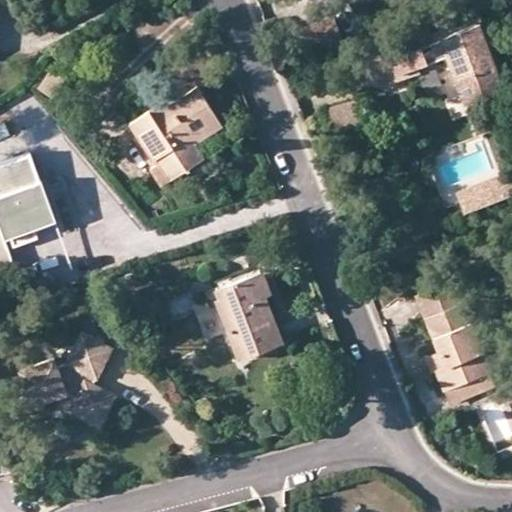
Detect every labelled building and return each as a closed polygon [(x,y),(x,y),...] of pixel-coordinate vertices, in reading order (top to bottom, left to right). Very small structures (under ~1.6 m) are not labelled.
[(293,30),(300,52),(341,39),(334,17),(293,30)] [(408,44),(375,56),(386,86),(420,73),(418,66),(448,56),(467,105),(503,92),(479,26),(411,50),(408,44)] [(62,80),(49,70),(36,88),(50,98),(62,80)] [(196,88),(168,106),(151,116),(147,110),(127,123),(154,164),(148,169),(158,184),(203,155),(194,142),(221,125),(196,88)] [(164,99),(147,110),(151,116),(168,106),(164,99)] [(324,107),(329,132),(369,123),(363,99),(324,107)] [(39,183),(29,154),(0,164),(0,221),(2,220),(12,244),(33,237),(30,229),(53,220),(39,183)] [(459,197),(466,219),(511,204),(511,181),(459,197)] [(261,270),(246,276),(255,297),(263,295),(270,291),(261,270)] [(281,341),(263,295),(255,297),(246,276),(213,289),(217,297),(213,299),(237,358),(281,341)] [(416,295),(439,351),(446,366),(436,370),(451,407),(496,388),(452,280),(416,295)] [(97,378),(112,348),(79,331),(62,364),(54,365),(52,358),(17,369),(28,405),(67,394),(73,398),(68,409),(88,419),(93,411),(104,416),(115,395),(94,384),(89,382),(92,376),(97,378)] [(434,371),(436,370),(446,366),(439,351),(427,356),(434,371)] [(99,426),(104,416),(93,411),(88,419),(99,426)]
